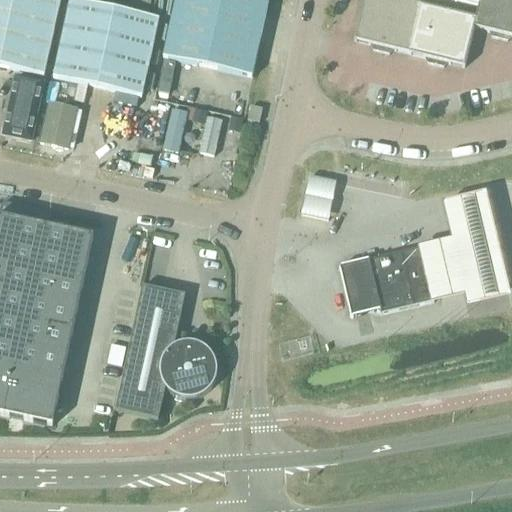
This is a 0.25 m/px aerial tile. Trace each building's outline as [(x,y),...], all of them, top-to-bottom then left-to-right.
[(0,0),(0,68),(43,78),(60,0),(59,0),(0,0)] [(156,0),(134,0),(134,5),(154,9),(156,0)] [(163,61),(251,80),(268,0),(175,0),(171,23),(163,61)] [(372,52),(381,54),(394,1),(389,0),(364,0),(354,43),(373,48),(372,52)] [(441,0),(477,9),(479,0),(441,0)] [(509,0),(479,0),(475,21),(473,30),(474,30),(492,35),(491,39),(499,41),(509,0)] [(511,0),(509,0),(499,41),(507,43),(508,39),(511,39),(511,0)] [(390,52),(409,56),(421,8),(394,1),(381,54),(389,56),(390,52)] [(70,3),(53,81),(141,100),(158,21),(70,3)] [(427,66),(435,67),(448,14),(421,8),(409,56),(428,61),(427,66)] [(475,21),(448,14),(435,67),(443,70),(444,65),(464,70),(474,30),(473,30),(475,21)] [(46,85),(14,78),(1,140),(33,147),(46,85)] [(73,149),(78,107),(48,103),(43,145),(73,149)] [(247,123),(258,125),(262,111),(250,108),(247,123)] [(177,151),(180,127),(181,113),(173,112),(168,150),(177,151)] [(162,132),(135,125),(129,150),(156,157),(162,132)] [(303,213),(329,220),(339,182),(312,175),(303,213)] [(511,296),(490,202),(448,211),(456,247),(421,255),(434,311),(471,302),(473,315),(511,305),(511,296)] [(0,416),(52,428),(93,239),(0,218),(0,416)] [(420,252),(422,252),(422,251),(421,250),(420,250),(419,250),(419,251),(368,263),(368,262),(367,262),(367,263),(341,270),(340,268),(339,269),(339,270),(338,271),(338,272),(340,272),(350,317),(349,318),(349,319),(350,319),(351,320),(353,320),(352,318),(379,312),(379,315),(378,315),(378,317),(379,317),(380,318),(382,318),(381,316),(432,304),(432,306),(433,305),(434,304),(434,303),(434,302),(432,303),(420,252)] [(216,371),(212,359),(204,351),(194,347),(183,346),(173,350),(185,297),(141,288),(114,413),(157,422),(164,390),(173,399),(185,402),(197,401),(208,394),(214,383),(216,371)]
